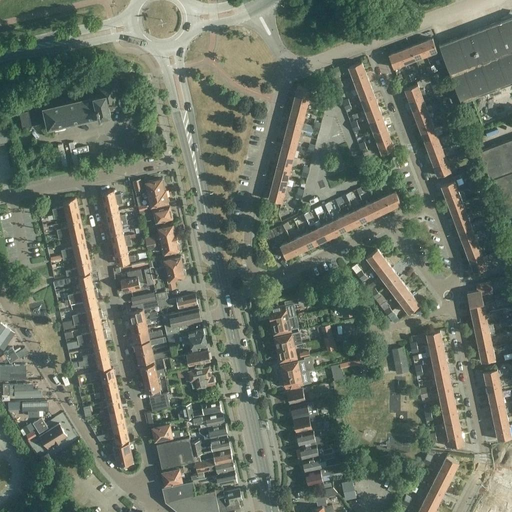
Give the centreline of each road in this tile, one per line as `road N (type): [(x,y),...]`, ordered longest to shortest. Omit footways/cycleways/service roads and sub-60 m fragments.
road 1 (residential): [(156,507),(83,180)]
road 2 (secondary): [(271,511),(200,192)]
road 3 (unclassified): [(156,507),(104,463),(0,294)]
road 4 (residential): [(458,511),(483,454),(450,297)]
road 5 (residential): [(247,232),(249,266),(271,278),(389,224)]
road 6 (residential): [(433,205),(373,39)]
road 7 (residential): [(247,232),(292,63)]
road 8 (secondary): [(156,48),(200,192)]
road 9 (secondary): [(200,192),(179,43)]
road 10 (primary): [(0,58),(138,37)]
road 11 (primary): [(132,13),(0,49)]
